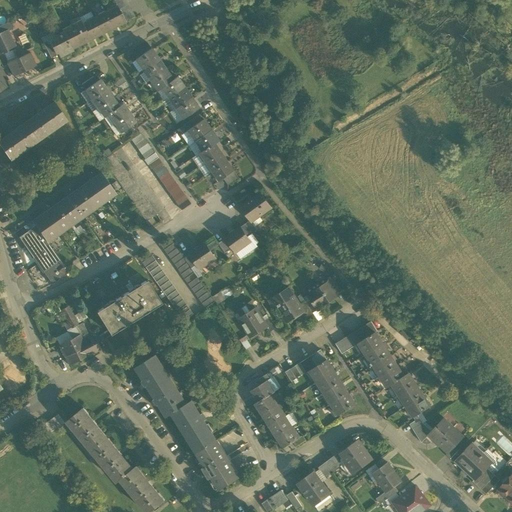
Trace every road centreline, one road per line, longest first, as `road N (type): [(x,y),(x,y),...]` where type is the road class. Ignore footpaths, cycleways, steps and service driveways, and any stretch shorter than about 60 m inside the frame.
road 1 (track): [(511,397),(301,161),(208,2)]
road 2 (residential): [(367,301),(242,379),(235,392),(276,471)]
road 3 (residential): [(18,310),(220,200)]
road 4 (residential): [(457,498),(374,422),(333,431),(276,471)]
road 5 (residential): [(204,511),(108,382),(53,382)]
road 6 (residential): [(0,101),(166,22)]
road 7 (residential): [(166,22),(255,160)]
